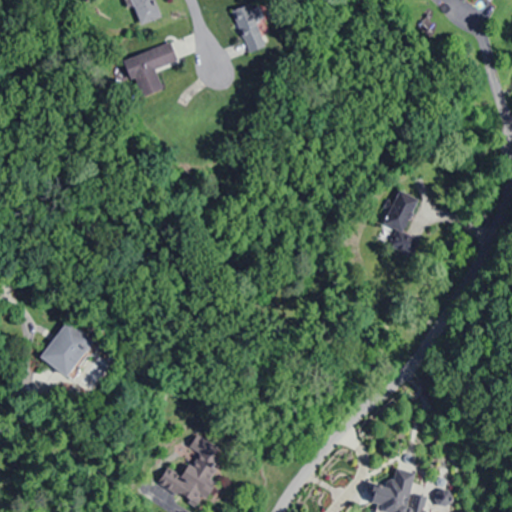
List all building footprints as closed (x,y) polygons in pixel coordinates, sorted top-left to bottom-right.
[(159,18),(153,0),(130,0),(139,25),(159,18)] [(232,12),(249,54),(268,46),(257,21),(264,18),(257,2),(232,12)] [(145,96),(161,89),(154,71),(177,62),(169,43),(130,59),(145,96)] [(40,357),(66,378),(95,342),(68,321),(40,357)] [(157,483),(181,499),(200,505),(213,486),(222,455),(196,436),(189,447),(195,451),(193,457),(183,473),(167,469),(157,483)] [(403,511),(405,506),(426,511),(434,511),(437,503),(411,495),(416,477),(396,472),(392,487),(376,482),(369,505),(378,507),(377,511),(403,511)]
